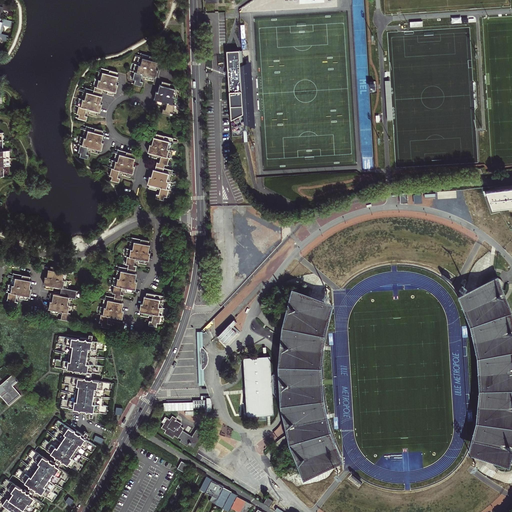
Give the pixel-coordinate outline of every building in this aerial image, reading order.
[(12,11),(14,6),(0,2),(0,18),(2,19),(5,10),(12,11)] [(0,18),(0,33),(2,34),(5,25),(12,27),(13,21),(2,19),(0,18)] [(2,34),(0,33),(0,43),(1,40),(8,41),(10,36),(2,34)] [(225,54),(225,38),(216,39),(217,54),(225,54)] [(244,52),(228,53),(229,68),(225,75),(229,77),(231,138),(241,138),(241,135),(247,134),(244,52)] [(147,75),(146,79),(154,81),(155,77),(157,77),(159,70),(157,69),(159,62),(157,62),(158,58),(141,53),(140,54),(142,54),(141,58),(139,57),(138,65),(136,64),(134,71),(136,72),(134,80),(136,80),(136,84),(132,83),(132,84),(143,86),(144,82),(142,82),(142,79),(144,74),(147,75)] [(95,90),(87,88),(86,92),(84,92),(82,99),(80,98),(78,106),(80,106),(78,114),(80,115),(79,118),(77,117),(77,118),(87,120),(88,117),(86,116),(87,113),(88,109),(91,110),(90,113),(98,115),(99,112),(101,112),(103,105),(101,104),(103,97),(101,96),(104,89),(106,89),(109,90),(108,94),(114,95),(115,92),(117,92),(119,85),(117,84),(119,77),(117,76),(118,72),(100,68),(102,69),(101,72),(100,72),(98,79),(96,79),(94,86),(96,87),(95,90)] [(166,110),(164,110),(163,113),(174,117),(174,116),(171,115),(172,112),(174,113),(176,105),(178,106),(180,98),(178,97),(180,90),(179,90),(179,86),(182,87),(163,82),(162,86),(161,85),(159,93),(157,92),(155,99),(157,100),(156,104),(163,106),(164,102),(168,103),(167,107),(166,110)] [(102,135),(103,131),(84,126),(87,127),(86,131),(85,131),(83,138),(81,137),(79,145),(81,146),(79,153),(81,154),(81,157),(79,157),(88,159),(89,156),(87,155),(88,152),(89,148),(93,149),(92,152),(99,154),(100,151),(102,151),(104,144),(102,143),(104,136),(102,135)] [(0,177),(5,177),(5,166),(11,166),(11,151),(4,151),(4,133),(0,133),(0,177)] [(177,140),(158,135),(157,139),(155,139),(153,146),(151,146),(149,153),(151,153),(150,157),(158,159),(159,155),(162,156),(161,161),(160,164),(158,163),(156,171),(155,171),(152,178),(151,177),(149,185),(150,185),(149,189),(157,191),(158,187),(162,188),(161,193),(160,196),(158,195),(157,199),(167,202),(167,201),(164,201),(165,197),(168,198),(170,191),(172,191),(174,184),(172,183),(174,176),(173,175),(174,172),(176,173),(176,172),(165,169),(166,165),(168,166),(170,159),(172,159),(174,152),(172,151),(174,144),(173,143),(174,140),(177,141),(177,140)] [(135,155),(119,151),(118,154),(117,154),(115,161),(112,161),(111,169),(112,169),(111,177),(113,177),(112,181),(111,180),(110,180),(120,183),(121,180),(119,179),(119,176),(121,171),(124,172),(123,176),(131,178),(132,174),(134,175),(136,167),(134,167),(136,159),(135,159),(135,155)] [(511,187),(486,192),(492,210),(511,206),(511,187)] [(408,191),(400,192),(401,202),(409,201),(408,191)] [(422,203),(421,194),(413,194),(414,203),(422,203)] [(150,241),(134,238),(133,242),(131,242),(130,250),(128,250),(127,257),(129,257),(127,265),(130,266),(129,269),(120,268),(119,272),(118,271),(117,279),(115,278),(113,286),(115,287),(114,294),(116,295),(116,298),(107,297),(106,300),(105,300),(103,308),(101,307),(100,315),(102,316),(101,323),(103,324),(102,328),(110,329),(111,325),(109,325),(109,321),(110,317),(114,318),(113,322),(121,323),(121,319),(123,320),(125,312),(123,311),(124,304),(123,304),(124,296),(122,296),(123,292),(123,288),(127,289),(127,293),(135,294),(135,290),(137,290),(138,283),(136,282),(137,275),(136,274),(138,267),(135,266),(136,262),(137,259),(140,259),(140,263),(147,265),(148,261),(150,261),(151,254),(150,253),(151,245),(149,245),(150,241)] [(285,393),(294,392),(295,397),(298,414),(301,428),(302,428),(306,440),(310,452),(311,452),(312,455),(314,454),(318,462),(319,462),(324,471),(325,470),(330,478),(333,482),(336,485),(341,490),(351,497),(361,503),(370,506),(379,509),(392,511),(396,511),(407,511),(406,504),(405,490),(399,489),(392,489),(380,486),(370,482),(362,478),(359,475),(354,472),(344,472),(343,457),(338,445),(334,437),(330,425),(328,417),(322,419),(321,415),(327,413),(325,400),(323,387),(323,383),(316,384),(316,379),(322,379),(322,365),(323,355),(324,348),(317,348),(317,344),(323,345),(325,335),(327,321),(329,315),(334,304),(332,288),(344,287),(348,282),(353,277),(361,272),(367,269),(378,266),(391,263),(390,250),(390,240),(381,242),(375,243),(369,245),(359,249),(349,254),(342,258),(333,265),(325,273),(318,283),(315,289),(316,289),(314,293),(313,292),(309,301),(307,301),(305,309),(303,309),(302,312),(301,312),(298,326),(296,336),(295,336),(294,345),(293,357),(293,373),(284,373),(284,381),(289,381),(289,386),(284,386),(285,393)] [(443,479),(437,482),(434,483),(421,487),(411,489),(412,503),(413,511),(420,510),(427,509),(434,507),(447,502),(451,501),(457,497),(464,492),(468,489),(489,467),(493,461),(495,464),(496,465),(498,467),(502,468),(505,469),(505,464),(506,459),(504,459),(506,455),(511,451),(511,442),(510,442),(506,441),(509,429),(511,417),(511,407),(511,365),(511,354),(510,342),(506,326),(497,298),(501,297),(503,295),(505,294),(506,292),(508,290),(505,288),(498,286),(495,283),(493,281),(495,280),(494,275),(494,271),(489,273),(487,274),(485,276),(483,279),(482,282),(476,274),(471,268),(467,265),(463,262),(456,257),(450,254),(443,250),(433,246),(422,243),(417,242),(404,241),(396,240),(397,249),(397,262),(407,263),(414,264),(423,266),(430,269),(437,272),(444,277),(449,281),(454,286),(457,291),(463,301),(466,307),(469,315),(473,327),(478,356),(479,365),(480,371),(480,387),(479,398),(479,407),(477,421),(474,432),(472,441),(469,450),(466,455),(463,461),(459,465),(455,470),(448,475),(443,479)] [(344,241),(335,245),(338,250),(347,246),(344,241)] [(68,274),(68,270),(52,267),(51,271),(50,271),(48,278),(46,278),(45,285),(47,286),(46,290),(54,291),(55,287),(62,289),(62,292),(61,296),(51,295),(50,302),(52,302),(50,310),(52,310),(51,314),(59,316),(60,312),(63,313),(63,317),(62,320),(70,322),(71,314),(73,314),(75,307),(73,306),(74,299),(76,299),(78,292),(67,290),(69,282),(67,282),(69,274),(68,274)] [(30,282),(31,278),(15,275),(14,279),(13,278),(11,286),(9,285),(7,293),(10,294),(8,301),(11,302),(10,306),(18,307),(19,303),(16,303),(17,299),(18,295),(22,296),(21,300),(29,301),(30,298),(31,298),(32,290),(31,289),(32,282),(30,282)] [(498,286),(505,288),(505,287),(505,285),(504,282),(502,279),(500,277),(498,276),(496,276),(494,275),(495,280),(493,281),(495,283),(498,286)] [(164,301),(165,297),(148,294),(147,298),(146,298),(144,305),(142,305),(141,313),(143,313),(142,317),(150,318),(150,314),(154,315),(154,319),(153,323),(151,322),(150,326),(158,327),(158,324),(161,324),(163,316),(165,317),(166,309),(164,309),(165,301),(164,301)] [(239,331),(234,326),(237,322),(233,319),(217,336),(226,345),(239,331)] [(202,331),(198,331),(200,385),(203,384),(206,384),(205,368),(208,364),(209,360),(209,357),(209,355),(208,352),(206,349),(204,347),(204,330),(202,331)] [(61,408),(88,412),(91,412),(90,418),(93,418),(94,413),(107,415),(108,406),(103,406),(105,391),(110,392),(111,384),(94,381),(95,374),(100,374),(101,367),(97,366),(99,351),(104,352),(105,344),(92,342),(93,336),(89,336),(88,341),(59,337),(58,345),(63,346),(62,352),(61,361),(56,360),(55,368),(67,370),(67,372),(78,373),(77,379),(66,377),(65,385),(70,386),(69,392),(67,401),(63,400),(61,408)] [(245,357),(248,414),(275,413),(271,355),(245,357)] [(19,382),(13,376),(0,386),(0,395),(5,401),(10,407),(21,396),(13,387),(19,382)] [(204,399),(195,399),(195,401),(195,405),(195,407),(207,407),(206,399),(204,399)] [(195,405),(195,401),(165,403),(165,411),(192,410),(192,406),(195,405)] [(176,433),(178,435),(183,438),(181,440),(189,444),(190,442),(195,445),(203,430),(199,427),(194,435),(183,428),(184,427),(181,425),(182,422),(176,419),(177,417),(174,415),(172,419),(169,417),(164,426),(168,428),(166,431),(174,435),(176,433)] [(39,493),(53,502),(57,495),(53,493),(62,480),(66,483),(70,476),(61,470),(65,463),(79,473),(83,466),(79,463),(88,451),(92,453),(96,447),(86,440),(89,435),(86,433),(83,437),(58,421),(54,428),(58,430),(54,436),(50,443),(46,440),(41,447),(55,456),(54,457),(51,454),(48,459),(44,456),(43,457),(33,451),(28,457),(32,460),(28,466),(24,472),(20,470),(15,477),(28,485),(28,486),(25,483),(22,488),(18,485),(17,487),(7,480),(2,486),(6,489),(2,495),(0,498),(0,503),(1,504),(0,505),(0,508),(3,511),(2,511),(33,511),(36,509),(40,511),(44,505),(35,499),(39,493)] [(243,442),(218,435),(210,464),(235,472),(243,442)] [(186,472),(190,464),(183,460),(178,468),(186,472)] [(213,477),(208,474),(201,488),(207,490),(213,478),(213,477)] [(213,478),(207,490),(219,497),(225,486),(225,485),(213,478)] [(232,491),(232,490),(225,486),(219,497),(216,502),(224,506),(232,491)] [(224,507),(230,510),(232,507),(238,495),(239,494),(232,491),(224,506),(224,507)] [(247,500),(238,495),(232,507),(241,511),(247,500)] [(247,511),(252,503),(247,500),(241,511),(242,511),(247,511)]
